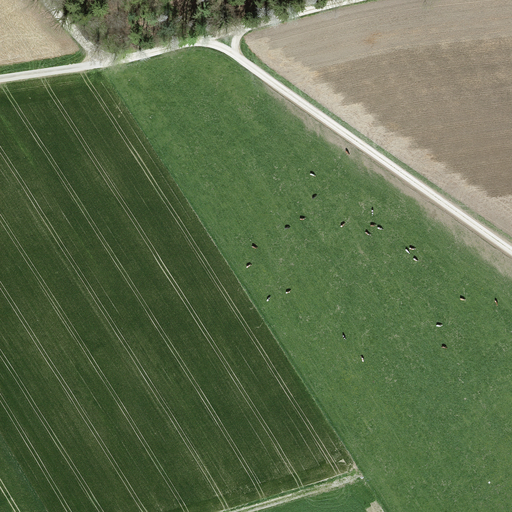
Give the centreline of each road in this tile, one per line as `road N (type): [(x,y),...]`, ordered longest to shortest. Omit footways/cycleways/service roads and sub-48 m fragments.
road 1 (track): [(511,251),(237,56)]
road 2 (track): [(195,40),(108,62),(50,0)]
road 3 (track): [(195,40),(349,0)]
road 4 (track): [(360,476),(240,511)]
